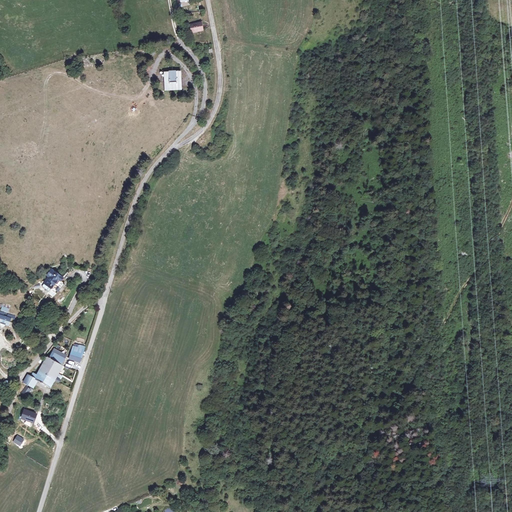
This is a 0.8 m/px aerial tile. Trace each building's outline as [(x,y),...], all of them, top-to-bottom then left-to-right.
[(191,22),(191,30),(203,30),(203,22),(191,22)] [(166,90),(184,91),(183,71),(165,72),(166,90)] [(63,279),(52,270),(47,276),(48,277),(43,283),(43,284),(41,286),(48,292),(50,289),(57,294),(64,285),(60,282),(63,279)] [(10,325),(10,323),(11,319),(12,317),(15,318),(16,314),(0,310),(0,321),(0,322),(0,323),(2,327),(7,325),(7,324),(10,325)] [(69,356),(80,362),(84,350),(80,348),(73,345),(69,356)] [(50,387),(54,379),(62,364),(60,363),(63,357),(53,352),(50,357),(49,356),(40,372),(38,375),(33,372),(31,377),(29,375),(28,376),(24,383),(33,387),(37,380),(50,387)] [(25,388),(21,395),(25,397),(29,391),(25,388)] [(22,410),(19,418),(31,423),(34,415),(22,410)]
